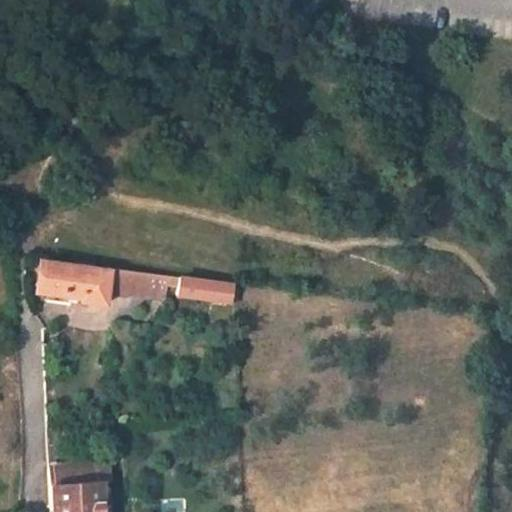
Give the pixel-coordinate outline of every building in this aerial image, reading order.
[(108,268),(42,260),(37,290),(80,295),(80,299),(104,301),(106,285),(108,268)] [(166,292),(169,272),(109,265),(108,268),(106,285),(166,292)] [(232,283),(179,277),(176,293),(230,300),(232,283)] [(100,511),(98,481),(108,480),(108,462),(47,465),(49,507),(49,511),(100,511)] [(98,481),(100,511),(110,511),(108,480),(98,481)]
